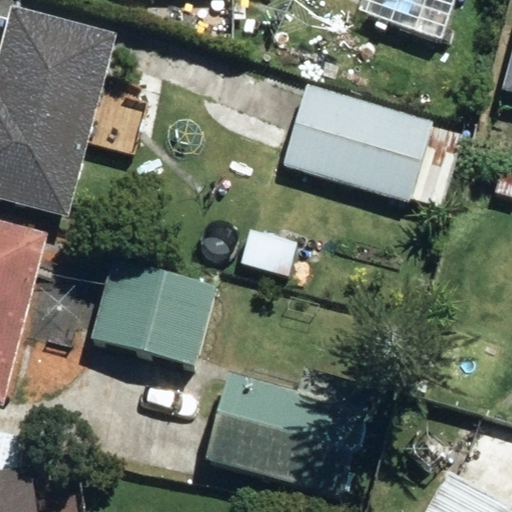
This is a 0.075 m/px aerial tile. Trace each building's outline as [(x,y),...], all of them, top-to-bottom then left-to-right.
[(0,197),(75,217),(122,39),(18,12),(0,80),(0,197)] [(288,166),(445,212),(468,134),(309,88),(288,166)] [(496,199),(511,202),(511,181),(500,179),(496,199)] [(0,406),(8,409),(52,239),(0,225),(0,406)] [(244,265),(293,276),(301,245),(252,232),(244,265)] [(99,339),(203,366),(222,292),(118,265),(99,339)] [(214,461),(348,500),(380,393),(313,372),(305,397),(238,378),(214,461)] [(0,469),(36,477),(44,443),(0,433),(0,469)] [(42,511),(38,477),(0,482),(0,511),(42,511)] [(511,511),(511,507),(495,498),(487,511),(511,511)]
